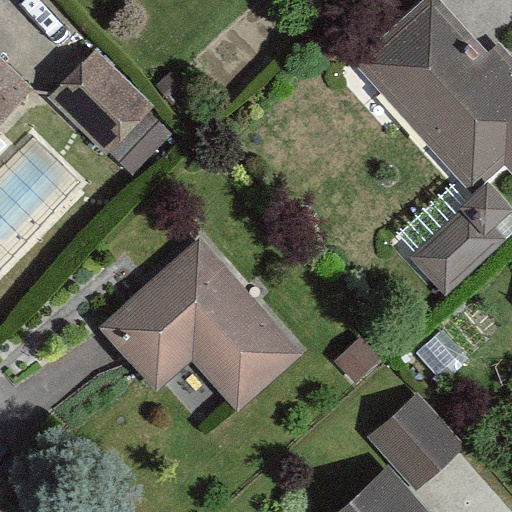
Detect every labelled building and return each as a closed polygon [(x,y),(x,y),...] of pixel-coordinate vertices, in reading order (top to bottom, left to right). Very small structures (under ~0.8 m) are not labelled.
[(431,2),(364,62),(472,184),(505,156),(511,160),(511,69),(500,56),(488,66),(459,33),(431,2)] [(73,70),(46,97),(103,154),(108,149),(148,108),(151,106),(94,49),(73,70)] [(0,116),(27,91),(0,64),(0,116)] [(174,135),(148,108),(108,149),(109,151),(134,175),(174,135)] [(450,290),(511,227),(511,201),(490,180),(414,256),(450,290)] [(238,411),(302,355),(201,240),(102,327),(117,344),(132,361),(158,390),(166,383),(193,360),(234,408),(238,411)] [(361,338),(336,362),(356,383),(381,360),(361,338)] [(439,469),(463,447),(417,395),(414,398),(372,434),(398,464),(419,487),(439,469)] [(423,511),(388,473),(344,511),(423,511)]
